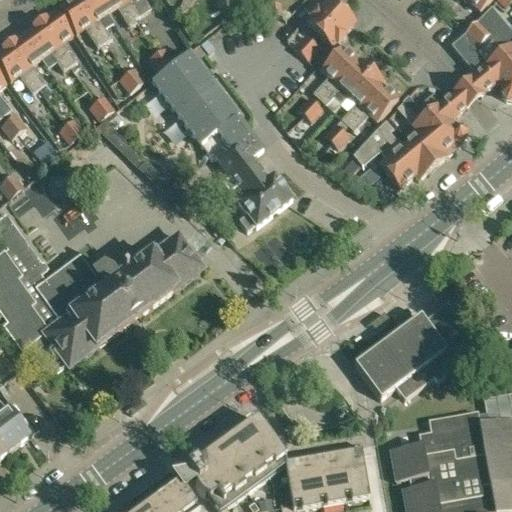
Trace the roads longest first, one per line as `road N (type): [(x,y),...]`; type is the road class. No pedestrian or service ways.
road 1 (secondary): [(52,511),(312,321),(511,160)]
road 2 (residential): [(511,148),(437,57),(371,0)]
